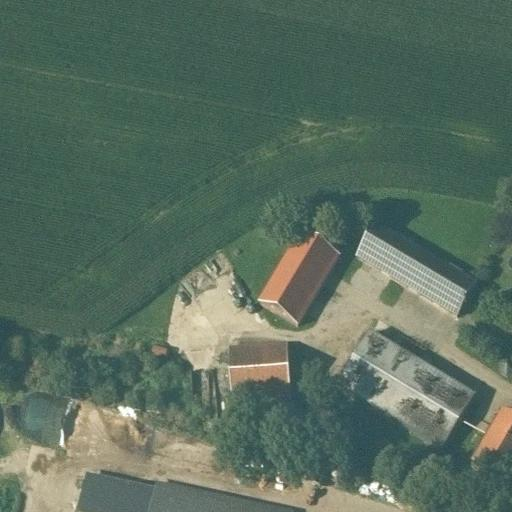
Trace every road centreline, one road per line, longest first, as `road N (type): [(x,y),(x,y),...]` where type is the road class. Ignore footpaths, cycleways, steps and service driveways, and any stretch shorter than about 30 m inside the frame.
road 1 (unknown): [(511,397),(311,326)]
road 2 (unknown): [(318,484),(435,497),(466,511)]
